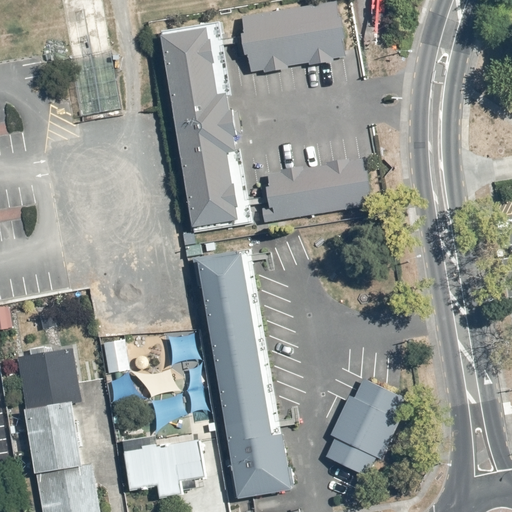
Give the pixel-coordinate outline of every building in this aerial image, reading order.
[(339,3),(243,17),(246,36),(244,36),(247,57),(250,56),(252,74),(265,72),(265,74),(290,71),(290,68),(310,65),(310,67),(336,64),(336,61),(348,59),(345,40),(347,40),(344,20),(341,20),(339,3)] [(209,31),(163,38),(194,230),(242,223),(240,210),(241,210),(237,186),(234,186),(229,155),(237,154),(235,137),(238,137),(234,113),(231,114),(228,96),(219,97),(214,65),(216,65),(213,42),(211,42),(209,31)] [(44,152),(43,152),(55,224),(59,223),(62,222),(63,228),(70,227),(77,266),(104,261),(96,216),(99,215),(94,190),(107,188),(99,144),(85,147),(85,144),(44,152)] [(284,173),(269,176),(271,188),(268,189),(272,209),(264,210),(267,224),(374,206),(366,159),(352,162),(351,160),(328,164),(329,166),(305,170),(305,168),(284,171),(284,173)] [(239,252),(195,260),(200,287),(204,287),(240,502),(296,493),(286,434),(275,435),(244,256),(239,257),(239,252)] [(9,303),(0,304),(0,331),(13,329),(9,303)] [(113,314),(95,317),(99,336),(117,332),(113,314)] [(130,370),(125,339),(102,342),(107,373),(130,370)] [(74,348),(17,358),(42,511),(101,511),(94,465),(85,466),(75,404),(84,403),(74,348)] [(406,399),(364,380),(356,398),(352,396),(332,437),(337,440),(328,459),(369,477),(377,458),(383,461),(401,421),(397,419),(406,399)] [(157,437),(123,442),(131,492),(159,488),(161,500),(185,496),(182,482),(206,478),(200,441),(158,447),(157,437)]
